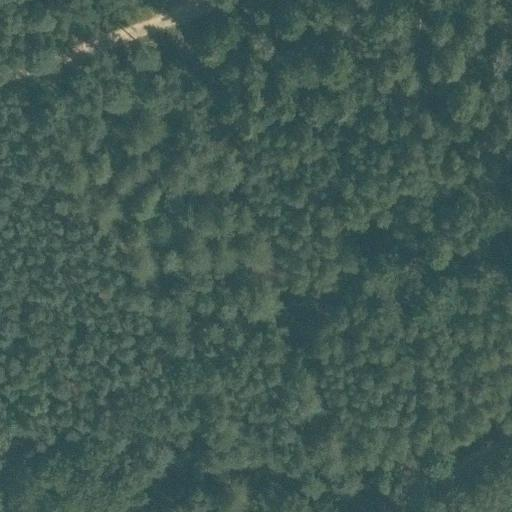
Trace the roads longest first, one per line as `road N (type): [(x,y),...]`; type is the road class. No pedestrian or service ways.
road 1 (track): [(0,64),(167,0)]
road 2 (track): [(370,511),(511,436)]
